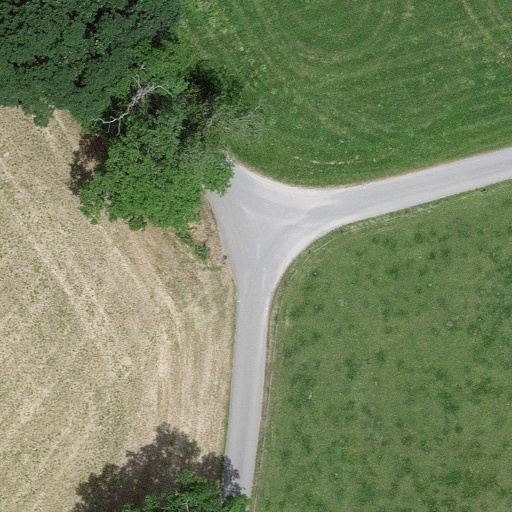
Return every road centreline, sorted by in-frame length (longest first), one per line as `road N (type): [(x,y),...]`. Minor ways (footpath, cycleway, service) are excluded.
road 1 (unclassified): [(255,226),(231,511)]
road 2 (unclassified): [(98,0),(255,226)]
road 3 (unclassified): [(511,162),(255,226)]
